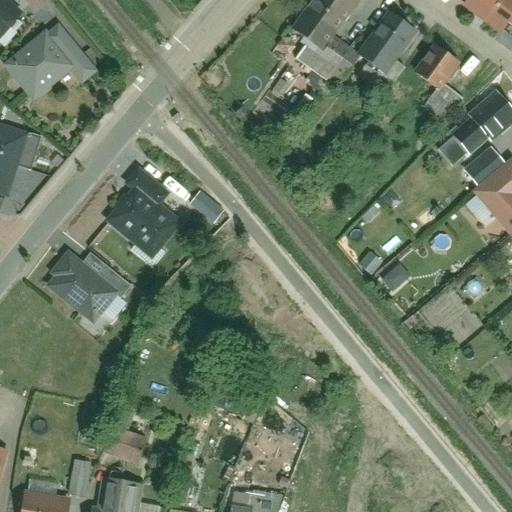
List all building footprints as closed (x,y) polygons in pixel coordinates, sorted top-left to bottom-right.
[(0,0),(0,42),(20,18),(0,0)] [(308,0),(288,28),(321,52),(356,4),(351,0),(308,0)] [(511,0),(466,0),(461,7),(499,36),(511,19),(511,0)] [(385,15),(351,61),(380,82),(414,37),(385,15)] [(95,67),(56,28),(41,42),(33,34),(0,66),(0,76),(30,107),(62,75),(75,87),(95,67)] [(275,45),(289,57),(299,44),(285,33),(275,45)] [(305,41),(287,65),(328,96),(345,73),(305,41)] [(429,49),(406,83),(431,100),(454,66),(429,49)] [(422,115),(438,127),(459,99),(443,87),(422,115)] [(448,144),(467,164),(511,119),(511,106),(494,88),(465,116),(471,122),(448,144)] [(0,186),(13,139),(0,134),(0,186)] [(25,141),(15,177),(34,182),(44,146),(25,141)] [(490,149),(460,178),(477,195),(507,166),(490,149)] [(182,221),(161,203),(167,196),(139,172),(123,190),(129,196),(100,229),(143,266),(182,221)] [(511,177),(504,185),(498,178),(474,201),(511,240),(511,239),(511,177)] [(208,223),(219,210),(194,190),(184,204),(208,223)] [(54,278),(46,288),(94,327),(121,295),(83,264),(68,252),(50,275),(54,278)] [(369,273),(378,260),(366,253),(357,266),(369,273)] [(83,264),(121,295),(124,298),(133,288),(91,254),(83,264)] [(397,262),(378,278),(389,292),(408,276),(397,262)] [(106,427),(99,455),(134,464),(141,436),(106,427)] [(176,466),(172,501),(183,503),(187,467),(176,466)] [(155,511),(130,508),(132,488),(100,483),(97,504),(92,503),(90,511),(155,511)] [(277,511),(282,496),(234,493),(230,511),(277,511)] [(22,496),(19,511),(73,511),(74,502),(22,496)]
